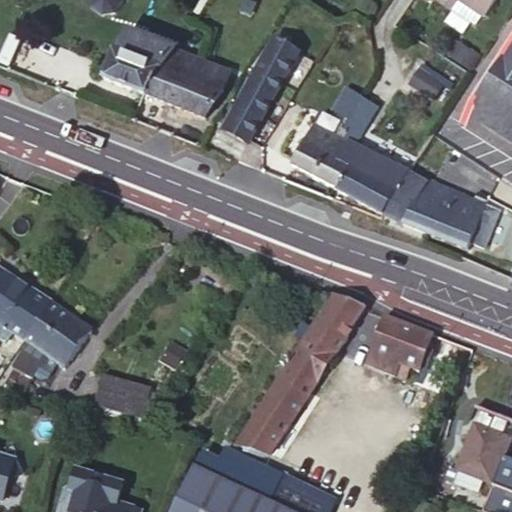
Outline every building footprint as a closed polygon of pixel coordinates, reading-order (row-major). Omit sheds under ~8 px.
[(120,0),(88,0),(90,6),(102,14),(114,12),(121,3),(120,0)] [(435,0),(449,9),(473,24),(480,13),(482,14),(492,0),(435,0)] [(103,79),(142,94),(151,67),(200,85),(206,65),(126,34),(115,52),(112,51),(103,79)] [(297,52),(273,38),(222,130),(247,143),(297,52)] [(450,59),(472,69),(478,56),(456,46),(450,59)] [(511,48),(505,59),(501,57),(476,96),(478,97),(511,118),(511,48)] [(151,67),(142,94),(206,118),(223,94),(229,74),(206,65),(200,85),(151,67)] [(437,102),(449,80),(421,65),(409,87),(437,102)] [(511,118),(478,97),(473,105),(477,119),(511,141),(511,118)] [(341,140),(354,146),(374,108),(359,99),(342,128),(346,131),(341,140)] [(342,128),(340,127),(337,126),(332,135),(311,125),(290,165),(335,190),(345,167),(331,160),(341,140),(346,131),(342,128)] [(335,190),(383,216),(407,173),(354,146),(341,140),(331,160),(345,167),(335,190)] [(407,173),(383,216),(401,226),(425,235),(442,189),(407,173)] [(496,209),(442,189),(425,235),(465,249),(468,242),(482,246),(496,209)] [(27,344),(53,305),(0,269),(0,335),(3,338),(5,335),(10,339),(14,335),(27,344)] [(274,455),(368,310),(334,297),(331,301),(314,328),(305,322),(296,335),(306,341),(238,446),(274,455)] [(65,370),(92,330),(53,305),(27,344),(29,345),(15,367),(32,379),(46,358),(65,370)] [(420,373),(434,336),(385,316),(366,364),(406,380),(410,368),(420,373)] [(32,379),(15,367),(4,382),(23,393),(32,379)] [(139,419),(146,392),(103,379),(94,408),(139,419)] [(494,485),(511,440),(502,435),(508,421),(483,412),(478,425),(474,424),(456,470),(459,471),(454,484),(478,493),(484,481),(494,485)] [(270,508),(284,478),(226,450),(221,462),(213,480),(270,508)] [(333,511),(337,503),(284,478),(270,508),(213,480),(221,462),(204,453),(175,511),(333,511)] [(0,500),(4,501),(10,481),(23,474),(16,460),(0,454),(0,500)] [(139,511),(117,505),(122,486),(76,472),(72,487),(75,493),(76,493),(71,509),(72,511),(139,511)]
